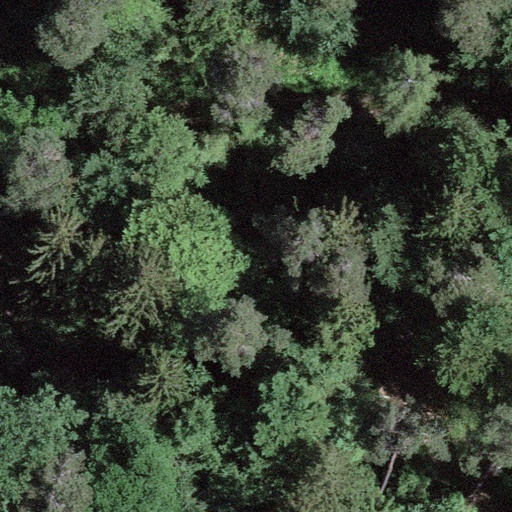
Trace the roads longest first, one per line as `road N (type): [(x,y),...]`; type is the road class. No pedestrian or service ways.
road 1 (track): [(511,106),(0,132)]
road 2 (track): [(68,511),(35,350),(0,260)]
